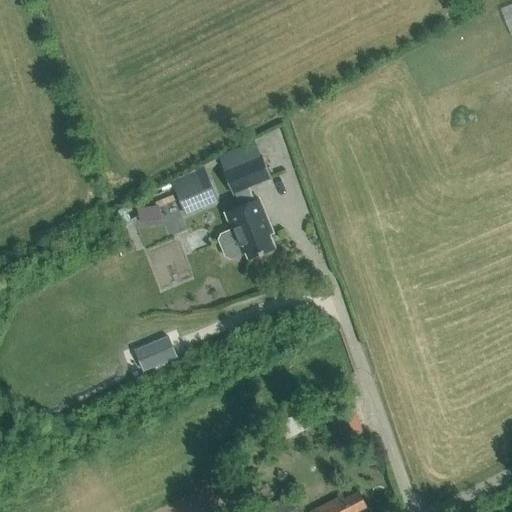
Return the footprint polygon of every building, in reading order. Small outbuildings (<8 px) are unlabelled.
[(272,179),(263,157),(224,173),(233,195),(235,194),(241,207),(226,214),(233,231),(222,235),(220,241),(227,257),(232,259),(248,253),(251,261),(276,251),(269,236),(274,234),(260,200),(254,202),(249,188),(272,179)] [(172,181),(181,203),(205,193),(196,171),(172,181)] [(140,220),(163,218),(161,204),(139,206),(140,220)] [(176,222),(151,230),(170,289),(195,280),(176,222)] [(145,372),(177,358),(168,337),(135,350),(145,372)] [(360,511),(367,509),(359,493),(345,500),(343,496),(312,511),(360,511)] [(298,511),(292,500),(268,511),(298,511)]
